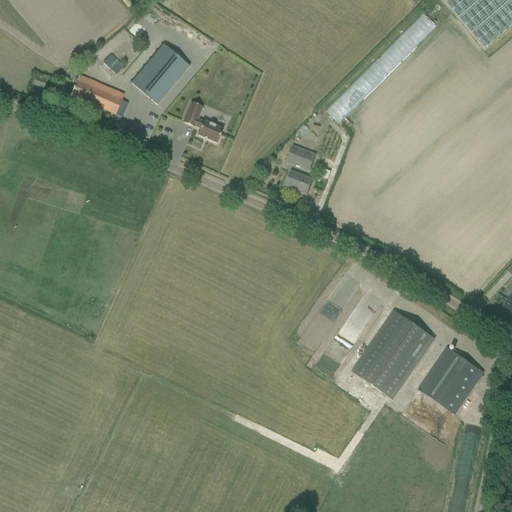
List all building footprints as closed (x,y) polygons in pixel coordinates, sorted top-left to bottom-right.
[(511,0),(441,0),(484,51),(511,27),(511,0)] [(403,40),(330,115),(342,128),(440,28),(427,16),(403,40)] [(163,46),(131,84),(157,106),(189,68),(163,46)] [(103,64),(103,65),(100,68),(105,72),(108,69),(116,76),(123,68),(110,57),(103,64)] [(128,104),(121,101),(123,96),(79,77),(70,97),(121,119),(128,104)] [(35,79),(33,86),(43,89),(45,82),(35,79)] [(202,109),(191,104),(182,124),(193,128),(194,127),(199,130),(197,136),(216,145),(223,130),(203,122),(202,123),(197,121),(202,109)] [(309,171),(315,155),(292,146),(286,163),(309,171)] [(323,167),(319,177),(327,179),(330,170),(323,167)] [(290,173),(289,177),(285,187),(300,192),(300,194),(306,196),(310,187),(312,181),(290,173)] [(511,314),(511,294),(503,308),(511,314)] [(393,312),(351,373),(392,401),(434,341),(393,312)] [(418,391),(454,416),(483,374),(447,349),(418,391)] [(475,438),(482,439),(484,427),(476,426),(475,438)]
